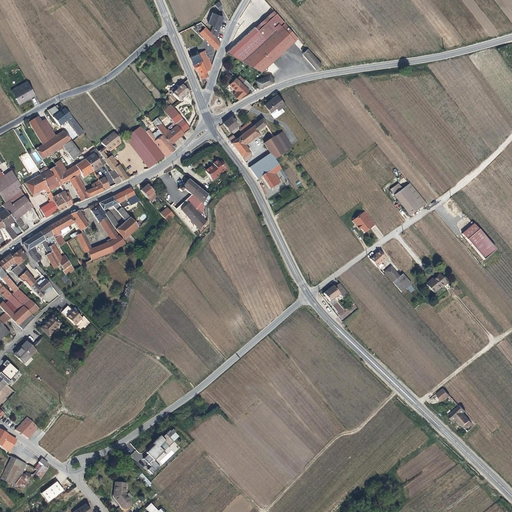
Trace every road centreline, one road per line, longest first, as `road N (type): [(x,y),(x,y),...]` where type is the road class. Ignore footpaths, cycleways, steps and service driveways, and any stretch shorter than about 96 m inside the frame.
road 1 (tertiary): [(211,123),(298,80),(511,37)]
road 2 (unclassified): [(309,296),(194,393),(72,474)]
road 3 (secondary): [(511,495),(309,296)]
road 4 (residential): [(511,136),(454,190),(309,296)]
road 5 (tertiary): [(17,241),(171,161),(211,123)]
road 6 (residential): [(171,25),(111,77),(0,130)]
road 7 (secondary): [(309,296),(260,194),(211,123)]
road 8 (residential): [(17,241),(63,296),(0,359)]
road 9 (track): [(416,403),(511,329)]
